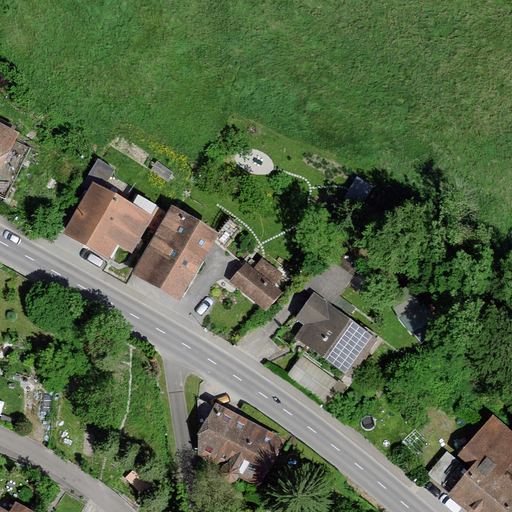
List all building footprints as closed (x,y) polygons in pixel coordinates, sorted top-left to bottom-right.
[(0,163),(15,134),(0,126),(0,163)] [(149,216),(94,184),(67,231),(107,254),(115,240),(130,249),(149,216)] [(216,234),(174,210),(138,272),(180,296),(216,234)] [(273,290),(237,257),(220,276),(256,309),(273,290)] [(308,325),(299,338),(350,376),(376,340),(315,295),(298,318),(308,325)] [(275,445),(209,407),(190,436),(193,458),(251,487),(275,445)] [(511,455),(511,439),(487,416),(453,452),(467,465),(439,494),(458,511),(506,511),(511,506),(511,490),(494,474),(511,455)]
